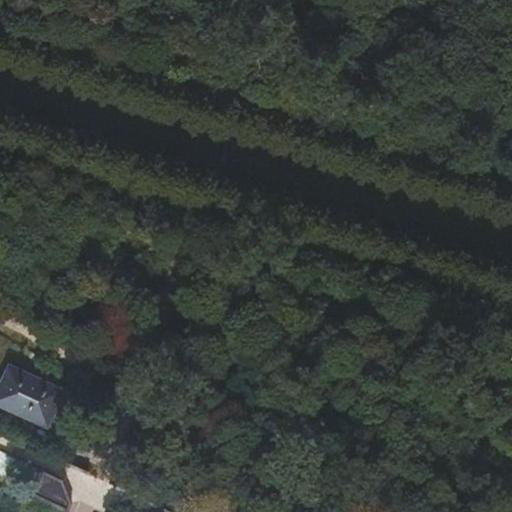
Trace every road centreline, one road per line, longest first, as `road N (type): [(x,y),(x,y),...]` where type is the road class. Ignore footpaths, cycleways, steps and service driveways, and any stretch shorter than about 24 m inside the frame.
road 1 (track): [(0,33),(511,189)]
road 2 (track): [(511,300),(0,146)]
road 3 (track): [(359,511),(132,379)]
road 4 (track): [(190,203),(169,291),(132,379)]
road 5 (track): [(132,379),(0,311)]
road 6 (track): [(132,379),(91,494)]
